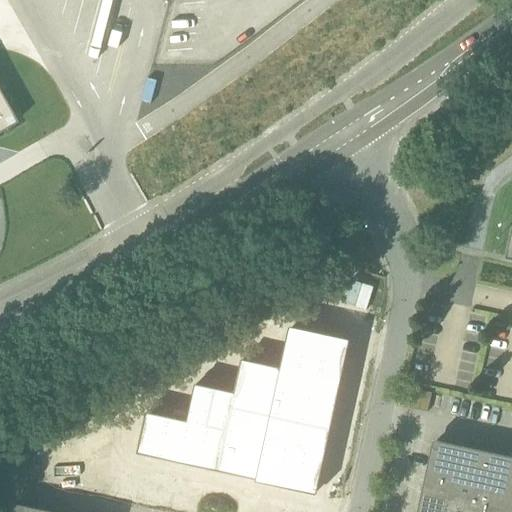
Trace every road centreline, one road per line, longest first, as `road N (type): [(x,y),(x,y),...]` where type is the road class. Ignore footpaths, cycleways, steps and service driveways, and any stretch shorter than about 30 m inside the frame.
road 1 (unclassified): [(142,261),(125,234),(404,51),(467,0)]
road 2 (unclassified): [(356,511),(404,282),(380,190),(346,139)]
road 3 (secondary): [(142,261),(346,139)]
road 4 (secondary): [(346,139),(511,24)]
road 5 (secondary): [(0,348),(142,261)]
